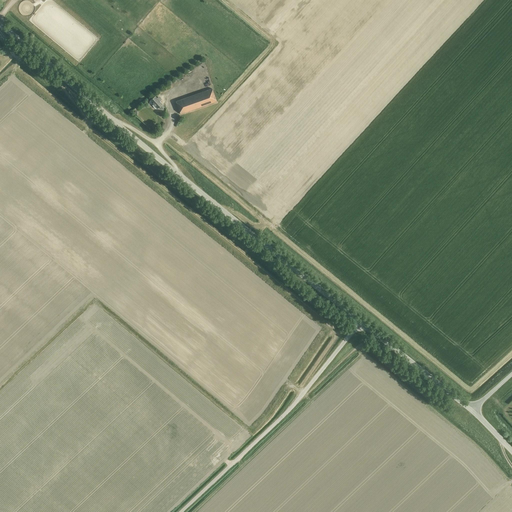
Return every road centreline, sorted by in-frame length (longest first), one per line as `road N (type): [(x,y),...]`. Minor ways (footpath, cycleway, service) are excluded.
road 1 (unclassified): [(359,320),(189,189),(0,27)]
road 2 (unclassified): [(180,511),(275,422),(359,320)]
road 3 (unclassified): [(472,410),(359,320)]
